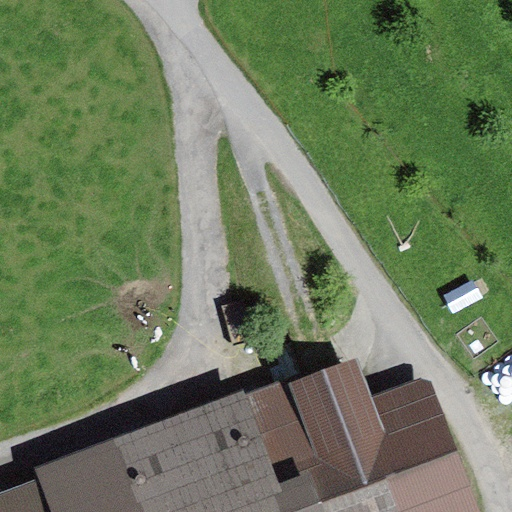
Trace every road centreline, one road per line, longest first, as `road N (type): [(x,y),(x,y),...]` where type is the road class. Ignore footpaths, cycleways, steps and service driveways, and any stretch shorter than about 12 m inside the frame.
road 1 (track): [(511,495),(485,435),(172,0)]
road 2 (track): [(206,402),(206,200),(183,22)]
road 3 (track): [(313,370),(263,196),(249,112)]
